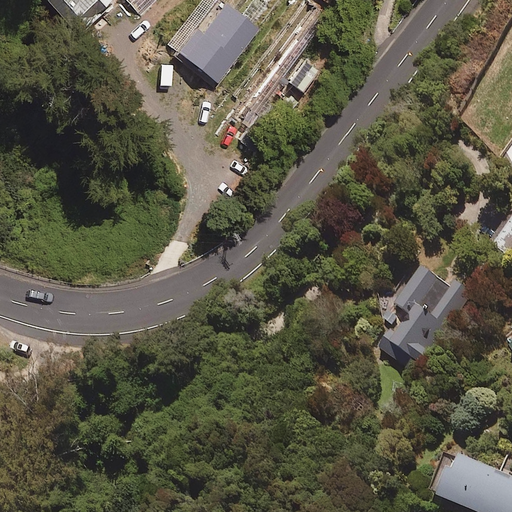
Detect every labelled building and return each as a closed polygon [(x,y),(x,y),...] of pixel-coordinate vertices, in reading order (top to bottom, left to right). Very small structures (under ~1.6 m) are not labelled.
[(113,3),(110,0),(37,0),(73,39),(113,3)] [(256,31),(217,2),(193,34),(191,32),(174,55),(215,86),(256,31)] [(511,253),(511,226),(505,222),(491,245),(510,257),(511,253)] [(451,291),(422,271),(387,323),(403,334),(399,340),(395,337),(384,354),(419,377),(473,297),(455,285),(451,291)] [(511,511),(511,482),(447,459),(433,497),(442,500),(441,504),(462,511),(511,511)]
